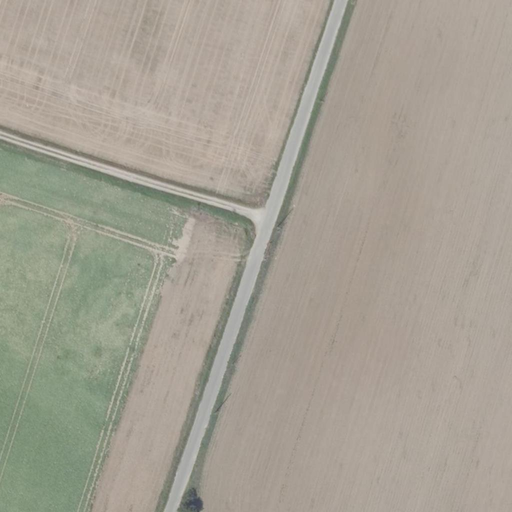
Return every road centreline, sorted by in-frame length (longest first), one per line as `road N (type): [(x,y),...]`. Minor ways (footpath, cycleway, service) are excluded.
road 1 (track): [(172,511),(341,0)]
road 2 (track): [(268,220),(0,133)]
